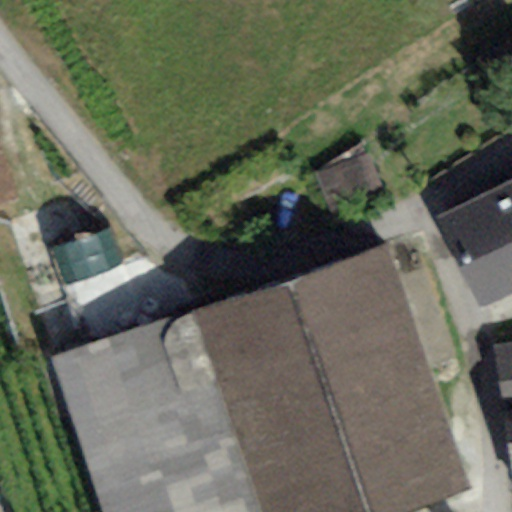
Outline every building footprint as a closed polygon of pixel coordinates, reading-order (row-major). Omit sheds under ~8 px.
[(478,306),(480,310),(511,294),(511,179),(435,217),(478,306)] [(198,312),(239,428),(427,367),(386,248),(198,312)] [(265,511),(239,428),(198,312),(51,356),(102,511),(265,511)] [(511,346),(501,349),(510,399),(511,398),(511,346)] [(412,511),(469,494),(427,367),(239,428),(265,511),(412,511)]
